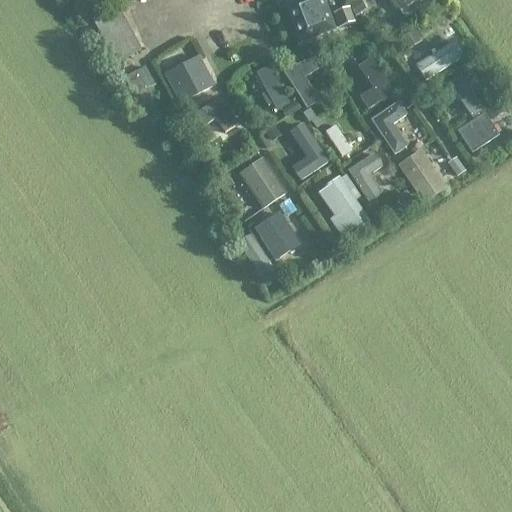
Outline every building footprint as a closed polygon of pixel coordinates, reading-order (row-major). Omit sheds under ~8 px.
[(323,0),(302,0),(286,7),(301,47),(336,34),(323,0)] [(386,0),(396,13),(399,11),(406,21),(426,7),(420,0),(386,0)] [(360,1),(349,8),(356,19),(367,11),(360,1)] [(117,65),(141,52),(117,8),(93,21),(117,65)] [(350,11),(334,17),(339,30),(354,25),(355,24),(350,11)] [(414,33),(401,41),(408,52),(421,44),(414,33)] [(458,44),(417,62),(424,79),(465,61),(458,44)] [(167,78),(181,105),(214,89),(200,61),(167,78)] [(360,102),(368,114),(393,97),(370,62),(358,70),(373,93),(360,102)] [(471,63),(462,68),(468,79),(477,73),(471,63)] [(286,70),(303,111),(319,105),(302,64),(286,70)] [(121,65),(113,70),(118,78),(125,74),(123,70),(122,67),(121,65)] [(144,69),(125,79),(149,126),(169,116),(144,69)] [(274,107),(278,115),(291,107),(270,69),(257,77),(267,96),(262,99),(268,110),(274,107)] [(223,98),(190,118),(198,132),(217,121),(226,135),(240,126),(223,98)] [(395,156),(409,147),(396,127),(410,117),(400,102),(372,121),(395,156)] [(499,105),(487,112),(493,122),(505,114),(499,105)] [(295,106),(281,114),(285,120),(299,112),(295,106)] [(311,111),(303,116),(309,125),(311,124),(316,120),(311,111)] [(458,135),(473,158),(500,140),(485,118),(458,135)] [(316,120),(311,124),(317,131),(324,126),(319,119),(316,120)] [(306,124),(291,133),(307,160),(293,168),(302,182),(331,165),(306,124)] [(337,127),(328,133),(347,162),(356,156),(337,127)] [(275,128),(264,135),(268,143),(279,135),(275,128)] [(371,176),(384,167),(375,154),(349,173),(372,203),(384,194),(371,176)] [(398,170),(423,208),(446,192),(422,155),(398,170)] [(456,162),(449,167),(457,180),(465,174),(456,162)] [(240,178),(263,214),(286,199),(263,163),(240,178)] [(329,224),(342,243),(370,225),(356,205),(361,202),(346,180),(319,198),(334,221),(329,224)] [(212,189),(203,195),(209,204),(218,197),(212,189)] [(407,195),(397,202),(404,212),(414,206),(407,195)] [(289,202),(279,209),(287,220),(297,213),(289,202)] [(256,234),(276,265),(302,249),(281,217),(256,234)] [(254,235),(240,243),(266,285),(279,277),(254,235)]
